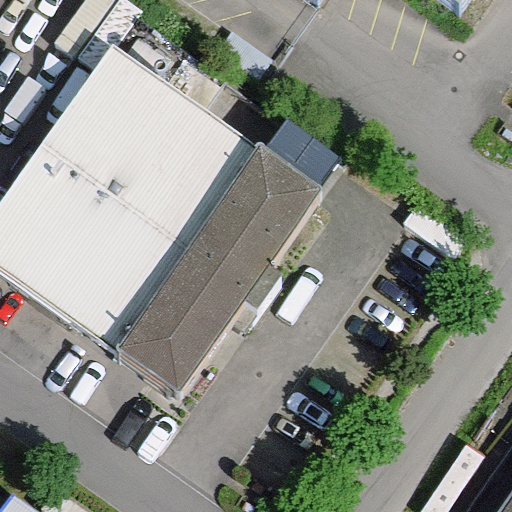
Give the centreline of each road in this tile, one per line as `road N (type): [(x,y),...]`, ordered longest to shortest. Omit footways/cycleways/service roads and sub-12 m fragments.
road 1 (residential): [(364,511),(511,297)]
road 2 (residential): [(0,390),(168,511)]
